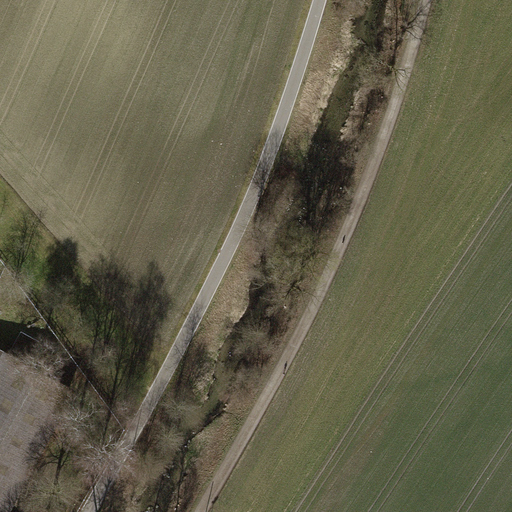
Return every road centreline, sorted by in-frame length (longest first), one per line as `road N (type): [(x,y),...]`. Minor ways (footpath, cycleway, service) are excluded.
road 1 (track): [(319,0),(244,225),(88,511)]
road 2 (track): [(199,511),(302,328),(380,153),(426,0)]
